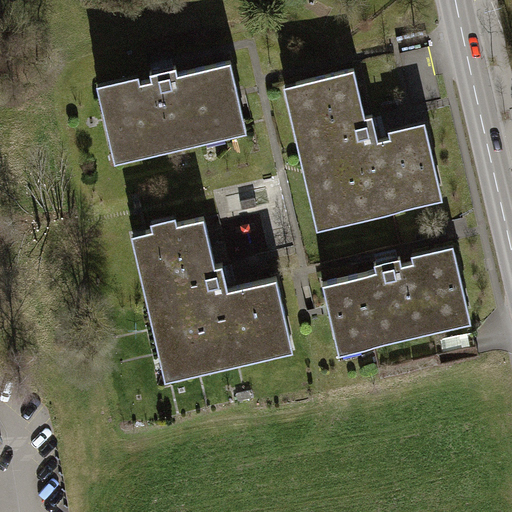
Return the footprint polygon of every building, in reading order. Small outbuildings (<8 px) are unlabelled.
[(96,90),(113,165),(245,134),(230,67),(177,79),(175,71),(150,77),(152,85),(139,88),(137,81),(96,90)] [(283,89),(317,233),(443,204),(425,126),(388,135),(390,143),(378,145),(372,120),(364,122),(353,73),(283,89)] [(130,239),(163,385),(294,355),(277,283),(228,294),(222,267),(214,269),(203,222),(175,228),(173,220),(149,225),(151,234),(130,239)] [(322,288),(338,357),(471,326),(453,249),(412,258),(414,267),(402,270),(400,262),(375,267),(377,276),(322,288)] [(0,446),(11,434),(0,415),(0,446)]
